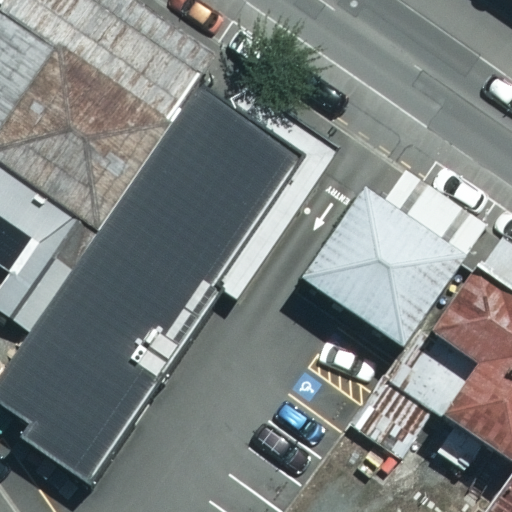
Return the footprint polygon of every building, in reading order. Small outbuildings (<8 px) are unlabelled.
[(94,0),(0,0),(0,335),(189,66),(94,0)] [(146,0),(94,0),(189,66),(204,41),(146,0)] [(292,160),(187,88),(0,360),(0,405),(27,424),(16,440),(73,479),(292,160)] [(511,282),(353,173),(244,330),(486,492),(511,510),(511,282)] [(340,511),(361,484),(333,463),(300,508),(304,511),(340,511)] [(511,511),(511,510),(486,492),(472,511),(511,511)]
